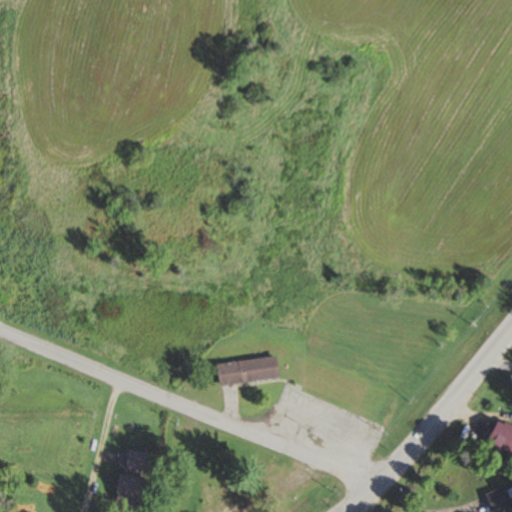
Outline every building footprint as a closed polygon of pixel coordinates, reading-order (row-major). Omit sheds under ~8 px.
[(349,410),(361,383),(293,354),(282,381),(349,410)] [(271,357),(274,378),(218,386),(214,366),(271,357)] [(511,420),(506,418),(503,424),(492,418),(480,445),(507,457),(510,449),(511,449),(511,420)] [(150,452),(125,451),(124,471),(149,473),(150,452)] [(113,503),(143,503),(143,475),(113,475),(113,503)] [(483,495),(490,511),(493,511),(510,504),(502,486),(483,495)]
